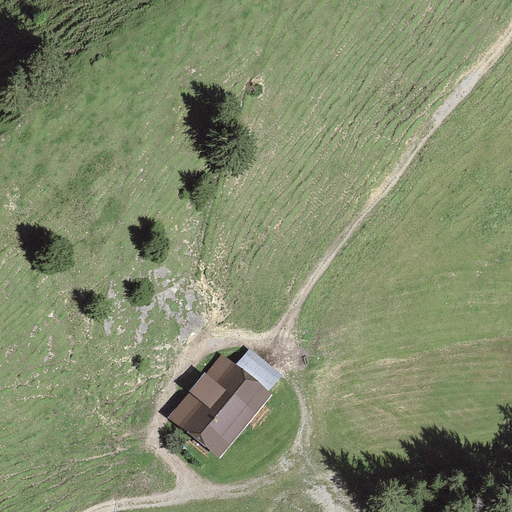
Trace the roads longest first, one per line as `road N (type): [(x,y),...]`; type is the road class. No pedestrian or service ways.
road 1 (track): [(322,469),(298,376),(297,305),(511,24)]
road 2 (track): [(82,511),(228,494),(322,469)]
